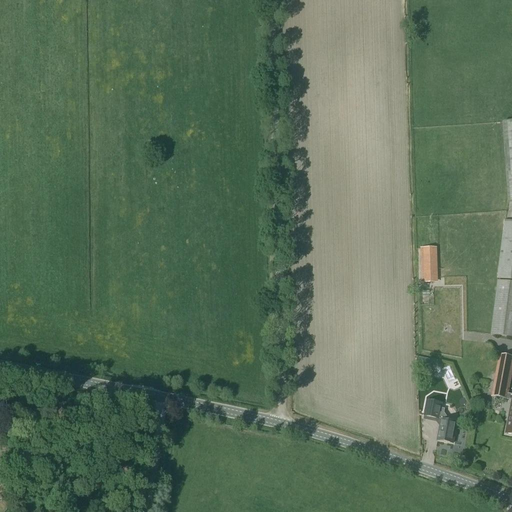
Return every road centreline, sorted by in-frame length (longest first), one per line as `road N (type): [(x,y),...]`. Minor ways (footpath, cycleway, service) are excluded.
road 1 (track): [(282,422),(267,0)]
road 2 (tertiary): [(511,502),(282,422),(163,396)]
road 3 (tertiary): [(163,396),(0,364)]
